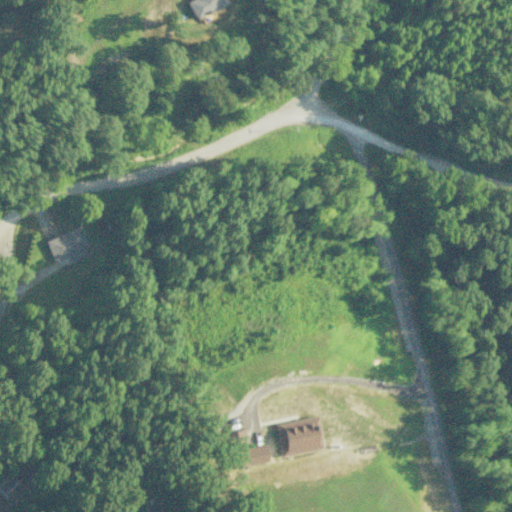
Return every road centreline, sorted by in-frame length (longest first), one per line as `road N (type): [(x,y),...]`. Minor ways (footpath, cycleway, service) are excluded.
road 1 (residential): [(0,224),(30,198),(215,156),(299,107),(368,0)]
road 2 (residential): [(511,189),(299,107)]
